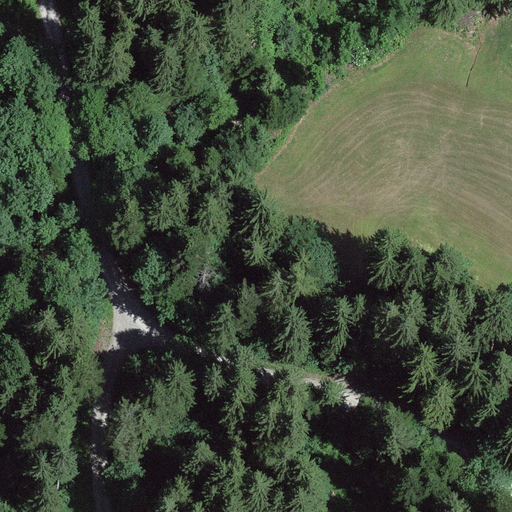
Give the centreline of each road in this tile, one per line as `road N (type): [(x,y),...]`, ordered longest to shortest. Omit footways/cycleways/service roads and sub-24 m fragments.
road 1 (track): [(511,495),(433,442),(111,324)]
road 2 (track): [(111,324),(48,0)]
road 3 (track): [(111,324),(98,421),(106,511)]
